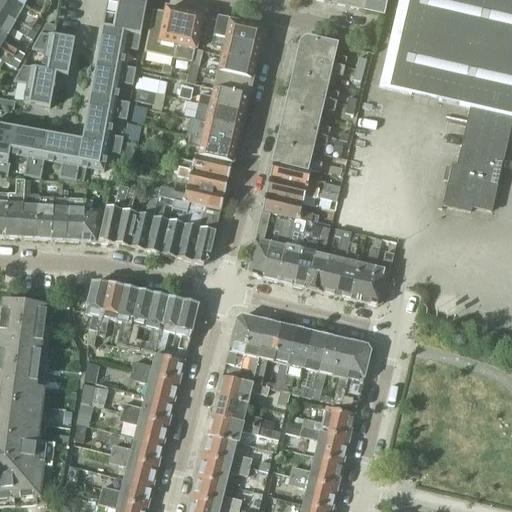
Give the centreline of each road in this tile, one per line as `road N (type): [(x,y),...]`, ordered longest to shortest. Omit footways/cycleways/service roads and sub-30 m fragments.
road 1 (residential): [(223,295),(287,11)]
road 2 (residential): [(223,295),(124,268),(0,259)]
road 3 (residential): [(170,511),(223,295)]
road 4 (residential): [(396,334),(223,295)]
road 5 (residential): [(359,487),(396,334)]
